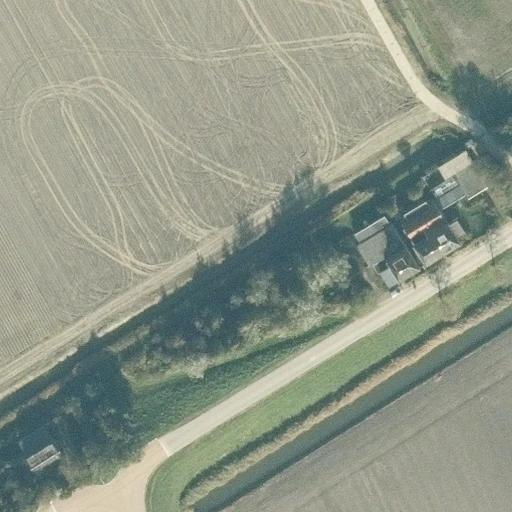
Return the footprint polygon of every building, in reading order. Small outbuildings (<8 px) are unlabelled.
[(436,198),(434,199),(440,208),(465,193),(467,197),(486,185),(474,165),(472,162),(464,149),(456,154),(443,162),(437,166),(445,179),(445,180),(454,175),(459,184),(436,198)] [(486,176),(494,171),(487,158),(479,163),(486,176)] [(455,236),(463,231),(456,218),(448,223),(431,197),(399,217),(410,236),(422,228),(427,236),(413,244),(425,264),(459,243),(455,236)] [(360,242),(357,244),(369,265),(372,263),(377,272),(380,270),(389,286),(398,280),(418,268),(391,223),(390,223),(384,214),(368,224),(374,233),(360,242)] [(354,233),(360,242),(374,233),(368,224),(354,233)] [(64,455),(53,437),(44,423),(17,440),(26,455),(25,455),(36,472),(64,455)]
